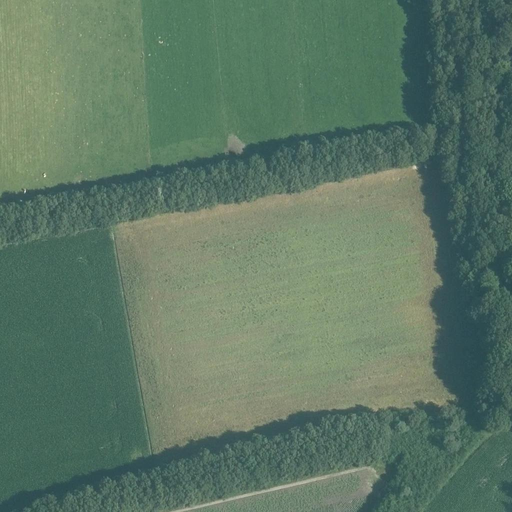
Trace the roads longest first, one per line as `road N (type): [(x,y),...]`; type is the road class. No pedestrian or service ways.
road 1 (track): [(0,218),(399,136),(465,126),(499,133)]
road 2 (track): [(485,0),(499,133)]
